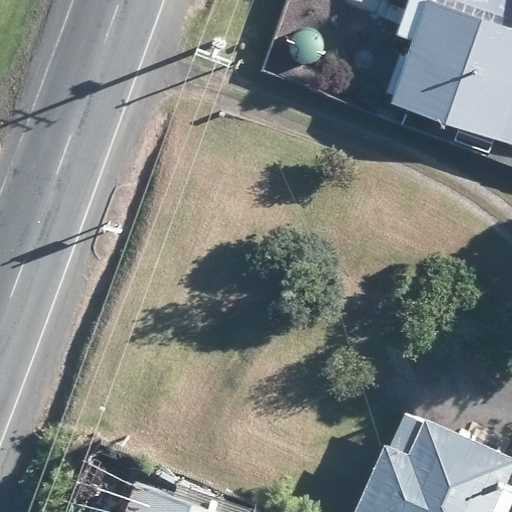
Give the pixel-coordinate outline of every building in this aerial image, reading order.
[(511,0),(396,0),(386,34),(400,38),(395,53),(382,93),(379,101),(498,141),(511,145),(511,0)] [(263,391),(319,404),(327,373),(270,358),(263,391)] [(344,511),(499,511),(508,493),(494,485),(506,457),(413,417),(397,454),(374,445),(344,511)] [(342,478),(252,436),(237,468),(327,509),(342,478)] [(217,511),(120,483),(111,511),(217,511)]
